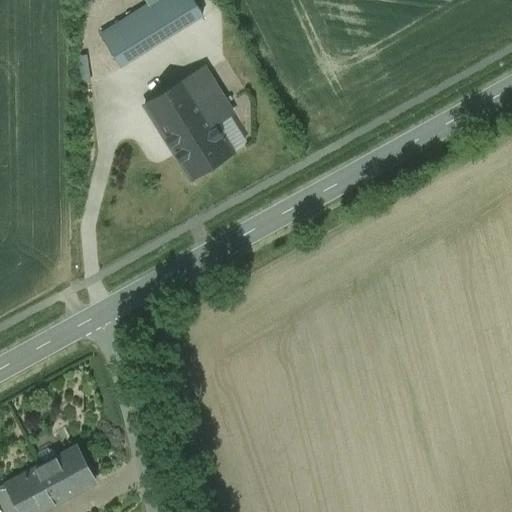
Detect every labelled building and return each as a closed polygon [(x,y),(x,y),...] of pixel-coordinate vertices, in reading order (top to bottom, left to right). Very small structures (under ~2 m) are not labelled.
[(192,0),(156,0),(142,9),(161,40),(202,14),(192,0)] [(142,9),(101,35),(120,65),(161,40),(142,9)] [(92,68),(85,72),(89,79),(96,74),(92,68)] [(231,112),(204,69),(187,80),(204,109),(214,123),(231,112)] [(187,80),(146,106),(163,133),(164,134),(204,109),(187,80)] [(204,109),(164,134),(163,133),(158,137),(161,142),(166,139),(190,177),(231,151),(214,123),(204,109)] [(76,446),(0,487),(0,500),(6,511),(37,511),(95,481),(76,446)]
